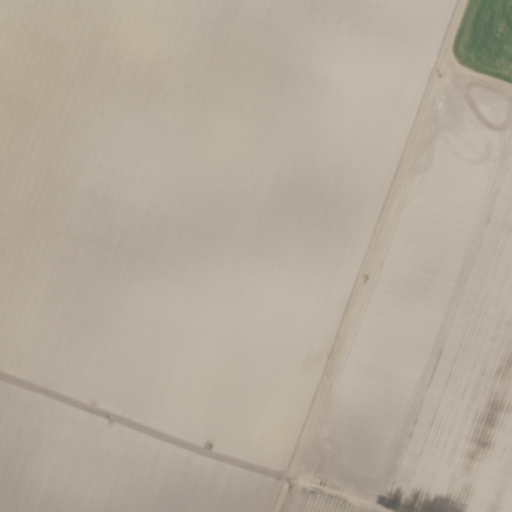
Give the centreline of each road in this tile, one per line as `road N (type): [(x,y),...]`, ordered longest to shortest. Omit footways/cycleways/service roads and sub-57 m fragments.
road 1 (track): [(278,511),(439,64)]
road 2 (track): [(0,373),(372,511)]
